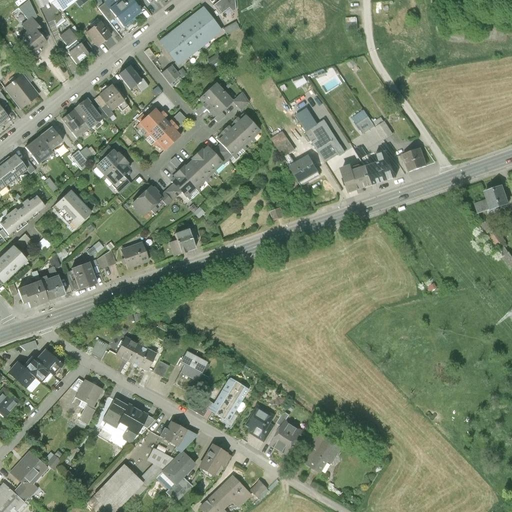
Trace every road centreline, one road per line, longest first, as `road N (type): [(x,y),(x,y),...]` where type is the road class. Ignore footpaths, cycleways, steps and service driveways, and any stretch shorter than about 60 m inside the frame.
road 1 (primary): [(511,158),(38,324)]
road 2 (residential): [(86,362),(344,511)]
road 3 (residential): [(129,44),(200,131),(144,177)]
road 4 (residential): [(0,146),(129,44)]
road 5 (track): [(371,53),(450,178)]
road 6 (residential): [(0,456),(86,362)]
